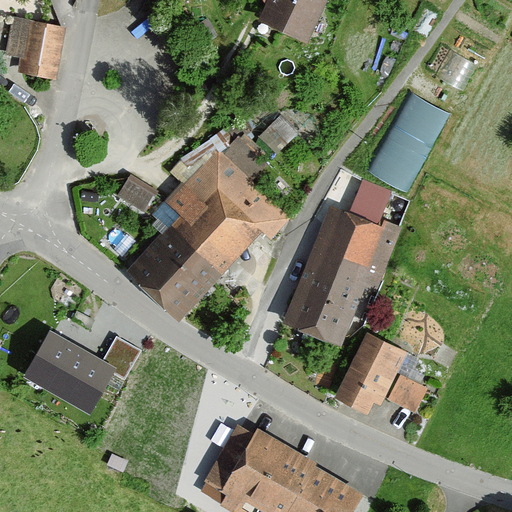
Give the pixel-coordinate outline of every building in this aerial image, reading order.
[(266,0),(257,22),(311,45),(331,0),(266,0)] [(67,28),(13,22),(9,59),(26,61),(24,77),(61,81),(67,28)] [(366,173),(405,196),(451,118),(411,95),(366,173)] [(280,155),(300,134),(283,118),(264,139),(280,155)] [(184,222),(135,273),(183,319),(264,235),(271,242),(292,221),(220,152),(168,206),(184,222)] [(119,198),(146,212),(156,195),(128,180),(119,198)] [(285,327),(342,348),(390,219),(333,198),(285,327)] [(107,235),(122,252),(133,242),(118,226),(107,235)] [(344,384),(336,400),(367,415),(373,404),(381,408),(385,398),(418,414),(436,376),(406,361),(410,353),(359,328),(334,380),(344,384)] [(101,365),(47,336),(25,375),(91,411),(112,371),(101,365)] [(115,340),(101,365),(112,371),(125,378),(139,353),(115,340)] [(260,511),(264,508),(270,511),(354,511),(367,493),(257,424),(210,498),(231,511),(260,511)]
